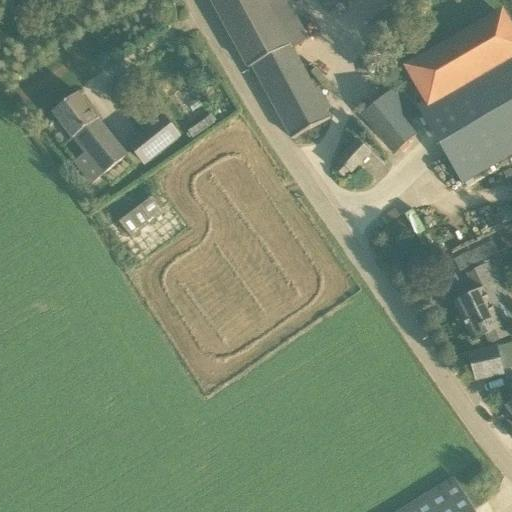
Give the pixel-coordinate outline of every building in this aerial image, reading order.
[(211,0),(249,69),(252,67),(293,140),(330,120),(321,102),(290,47),(305,39),(284,0),(211,0)] [(319,0),(325,11),(344,0),(319,0)] [(430,100),(417,108),(462,185),(511,156),(511,32),(502,16),(413,70),(430,100)] [(416,136),(407,125),(420,115),(395,86),(361,115),(394,155),(416,136)] [(98,121),(78,94),(53,113),(73,139),(75,138),(87,153),(75,162),(93,184),(104,174),(105,175),(126,157),(97,122),(98,121)] [(163,116),(128,144),(144,164),(179,136),(163,116)] [(370,152),(360,142),(339,163),(341,165),(336,171),(343,177),(348,171),(351,174),(370,152)] [(153,198),(120,224),(131,238),(164,213),(153,198)] [(459,254),(463,267),(497,255),(493,242),(459,254)] [(509,296),(501,281),(493,263),(468,275),(477,294),(456,304),(474,341),(485,335),(490,345),(509,336),(504,324),(501,325),(490,305),(509,296)] [(469,354),(475,381),(504,375),(498,348),(469,354)] [(400,511),(474,511),(455,479),(400,511)]
